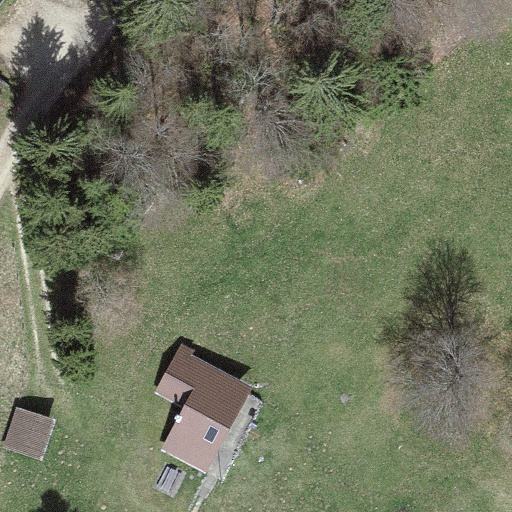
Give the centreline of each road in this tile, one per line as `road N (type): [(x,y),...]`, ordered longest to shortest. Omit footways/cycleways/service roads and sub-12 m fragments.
road 1 (track): [(34,116),(46,282),(69,377),(112,472),(147,511)]
road 2 (track): [(0,223),(47,76),(111,0)]
